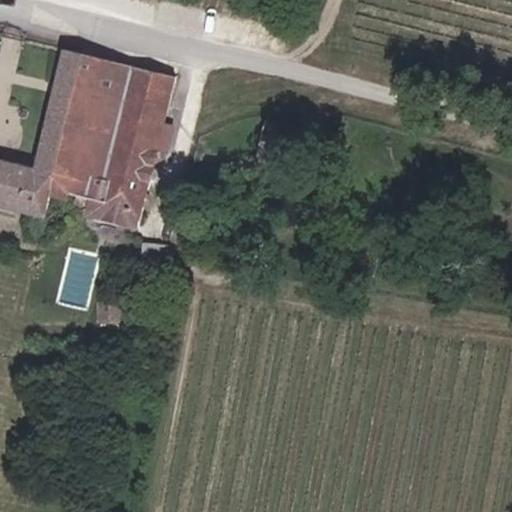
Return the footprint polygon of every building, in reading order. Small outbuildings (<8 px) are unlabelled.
[(68,50),(39,170),(0,160),(0,204),(47,217),(53,189),(78,195),(92,198),(90,208),(88,216),(139,229),(176,77),(68,50)] [(302,157),(308,133),(269,123),(263,147),(302,157)] [(299,167),(302,157),(263,147),(260,157),(299,167)] [(90,208),(92,198),(78,195),(75,205),(90,208)] [(169,271),(172,246),(144,243),(142,268),(169,271)] [(122,323),(122,303),(100,303),(100,322),(122,323)]
